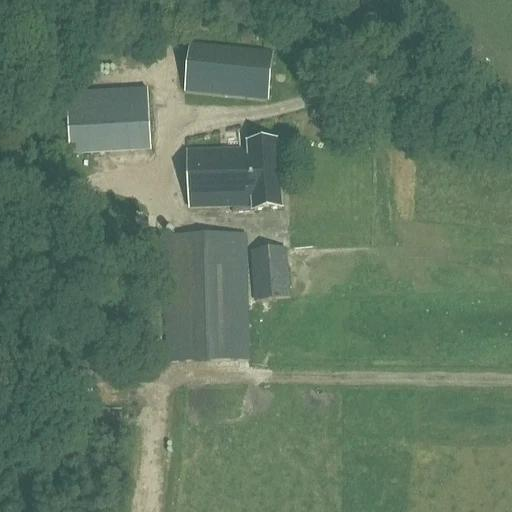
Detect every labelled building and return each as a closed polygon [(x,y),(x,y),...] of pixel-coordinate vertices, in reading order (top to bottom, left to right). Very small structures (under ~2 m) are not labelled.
[(191,46),(185,92),(267,101),(272,54),(191,46)] [(157,152),(153,88),(72,92),(76,157),(157,152)] [(248,150),(226,151),(188,152),(190,209),(233,208),(233,214),(254,213),(254,212),(282,209),(276,143),(248,145),(248,150)] [(167,363),(248,361),(245,236),(164,238),(167,363)] [(252,253),(256,302),(290,299),(285,250),(252,253)]
